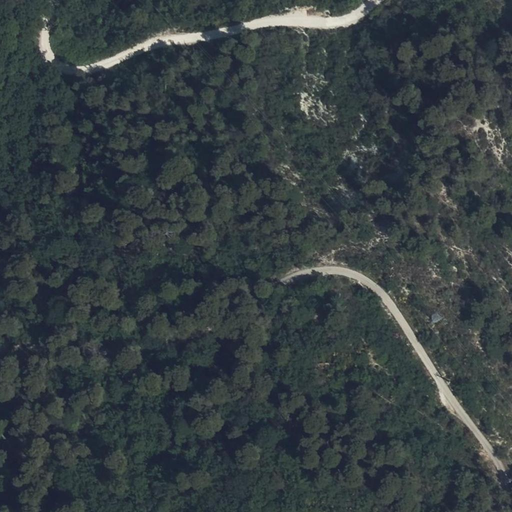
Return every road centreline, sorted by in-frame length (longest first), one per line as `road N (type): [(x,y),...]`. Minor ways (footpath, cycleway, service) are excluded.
road 1 (unclassified): [(0,362),(62,335),(146,352),(226,321),(271,278),(344,270),(371,284),(396,314),(462,420),(495,453),(507,511)]
road 2 (unclassified): [(48,0),(48,52),(72,70),(147,45),(269,21),(333,22),(375,0)]
